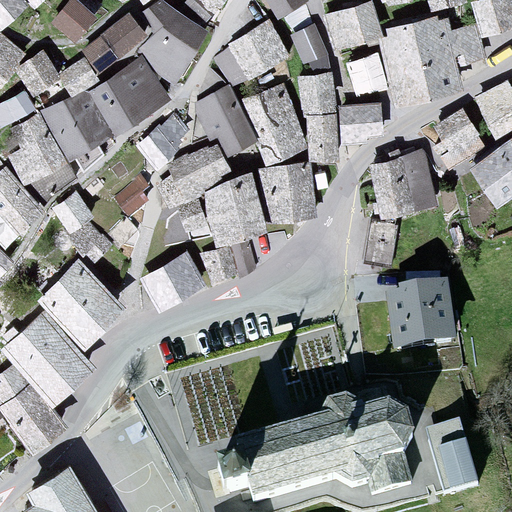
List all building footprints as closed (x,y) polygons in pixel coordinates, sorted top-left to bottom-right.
[(20,0),(0,0),(0,28),(26,7),(20,0)] [(27,0),(37,10),(48,0),(27,0)] [(78,0),(66,0),(48,21),(73,43),(97,16),(78,0)] [(153,32),(139,49),(156,72),(175,86),(210,32),(184,16),(162,0),(158,0),(143,11),(153,32)] [(223,0),(190,0),(189,2),(207,18),(223,0)] [(303,0),(261,0),(276,23),(307,5),(303,0)] [(427,0),(431,13),(468,1),(467,0),(427,0)] [(495,0),(475,6),(484,38),(511,30),(511,6),(510,0),(495,0)] [(373,2),(325,14),(335,51),(367,43),(368,46),(379,44),(377,39),(382,38),(373,2)] [(129,12),(80,50),(99,74),(148,36),(129,12)] [(379,44),(395,108),(465,90),(459,65),(450,31),(447,18),(438,20),(437,16),(385,29),(387,37),(382,38),(377,39),(379,44)] [(268,23),(227,46),(246,81),(287,58),(268,23)] [(475,25),(450,31),(459,65),(483,59),(475,25)] [(312,27),(289,38),(302,66),(326,55),(312,27)] [(0,35),(0,87),(16,69),(26,56),(0,35)] [(43,51),(16,69),(33,97),(61,79),(57,74),(43,51)] [(375,55),(344,65),(355,99),(386,89),(375,55)] [(86,59),(57,74),(70,95),(100,79),(86,59)] [(141,60),(88,90),(116,134),(170,101),(141,60)] [(329,72),(296,76),(301,119),(306,118),(335,115),(329,72)] [(282,83),(241,99),(266,163),(307,147),(282,83)] [(511,93),(507,85),(477,99),(497,140),(511,131),(511,93)] [(230,86),(192,104),(209,138),(218,134),(227,154),(256,140),(230,86)] [(0,104),(0,127),(35,108),(25,91),(0,104)] [(85,91),(41,113),(69,159),(113,134),(85,91)] [(383,102),(337,105),(340,146),(367,144),(367,137),(385,136),(383,102)] [(463,110),(429,131),(449,168),(484,150),(463,110)] [(25,150),(10,158),(25,183),(65,161),(41,113),(12,126),(25,150)] [(167,113),(135,147),(156,167),(189,133),(167,113)] [(335,115),(306,118),(308,161),(338,159),(335,115)] [(174,164),(158,186),(167,207),(201,193),(204,184),(230,171),(214,140),(174,164)] [(511,142),(473,171),(498,206),(511,195),(511,142)] [(423,154),(369,168),(381,216),(435,203),(423,154)] [(287,163),(256,170),(271,221),(315,216),(309,163),(287,163)] [(251,168),(204,187),(218,240),(268,226),(251,168)] [(43,208),(8,175),(0,183),(0,241),(6,248),(43,208)] [(126,208),(152,196),(143,176),(117,188),(126,208)] [(74,191),(50,208),(68,233),(92,216),(74,191)] [(198,198),(163,213),(168,248),(210,240),(198,198)] [(368,258),(393,260),(396,218),(371,217),(368,258)] [(249,238),(229,244),(239,276),(259,269),(249,238)] [(223,244),(198,254),(211,286),(236,276),(223,244)] [(0,275),(13,261),(0,249),(0,275)] [(139,277),(157,310),(205,284),(186,251),(139,277)] [(36,301),(83,346),(124,304),(77,259),(36,301)] [(390,295),(397,355),(453,349),(446,289),(390,295)] [(1,352),(52,406),(93,367),(42,313),(1,352)] [(11,366),(0,372),(0,410),(4,417),(33,456),(68,428),(28,384),(11,366)] [(236,464),(206,470),(213,502),(244,494),(248,510),(337,483),(352,490),(374,488),(382,466),(403,460),(413,437),(408,417),(390,406),(364,413),(347,403),(329,408),(321,421),(231,446),(236,464)] [(467,444),(439,451),(451,494),(478,486),(467,444)] [(102,511),(73,460),(22,489),(31,504),(22,509),(23,511),(102,511)]
